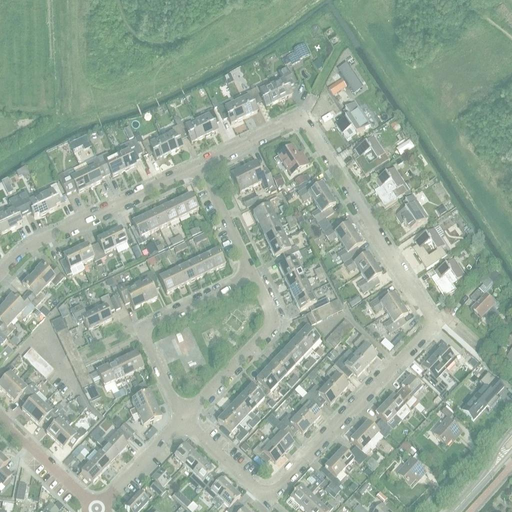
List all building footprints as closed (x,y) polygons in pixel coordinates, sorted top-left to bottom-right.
[(299,60),(310,55),(305,44),(293,50),(295,53),(287,57),(291,66),(300,62),(299,60)] [(347,65),(338,70),(354,94),(362,88),(357,81),(347,65)] [(279,74),(281,77),(275,80),(277,84),(271,86),(279,102),(292,96),(289,89),(295,86),(287,70),(279,74)] [(342,80),(328,89),(333,96),(346,87),(342,80)] [(252,91),(258,104),(262,102),(266,108),(279,102),(271,86),(266,89),(264,85),(252,91)] [(236,103),(244,119),(257,113),(254,106),(258,104),(252,91),(240,97),(242,101),(236,103)] [(244,119),(236,103),(231,106),(229,102),(217,107),(223,121),(228,118),(231,125),(244,119)] [(347,117),(335,125),(341,134),(343,133),(348,141),(366,129),(361,122),(364,120),(354,104),(344,111),(347,117)] [(197,123),(204,138),(218,132),(214,125),(219,123),(213,110),(200,116),(202,120),(197,123)] [(177,127),(183,140),(188,138),(191,144),(204,138),(197,123),(192,125),(190,120),(177,127)] [(162,139),(170,155),(183,148),(179,142),(183,140),(177,127),(165,132),(167,137),(162,139)] [(170,155),(162,139),(156,142),(154,137),(142,143),(148,156),(153,154),(156,161),(170,155)] [(355,150),(360,158),(355,161),(365,177),(390,160),(386,154),(375,137),(355,150)] [(117,157),(124,172),(136,166),(134,163),(139,160),(131,142),(120,147),(123,154),(117,157)] [(292,147),(278,156),(291,176),(309,164),(304,158),(301,160),(292,147)] [(124,172),(117,157),(110,160),(107,154),(96,159),(105,177),(111,174),(112,178),(124,172)] [(79,167),(90,188),(102,183),(100,179),(105,177),(96,159),(79,167)] [(256,164),(244,170),(252,188),(262,183),(265,190),(268,188),(271,194),(276,192),(266,169),(260,172),(256,164)] [(63,175),(58,177),(67,195),(71,193),(77,191),(78,194),(90,188),(83,173),(79,167),(73,170),(63,175)] [(410,191),(395,168),(375,181),(379,188),(375,191),(385,207),(410,191)] [(252,188),(244,170),(231,176),(240,194),(252,188)] [(311,198),(314,204),(328,195),(322,185),(317,188),(314,183),(297,194),(303,203),(311,198)] [(40,197),(48,213),(56,209),(55,207),(60,205),(58,200),(62,198),(56,184),(44,190),(46,195),(40,197)] [(24,194),(17,198),(19,202),(25,215),(31,212),(34,217),(39,215),(40,216),(48,213),(40,197),(35,199),(33,195),(26,198),(24,194)] [(181,200),(188,215),(198,210),(191,195),(181,200)] [(247,208),(259,202),(256,195),(243,201),(247,208)] [(328,195),(314,204),(318,210),(311,215),(317,224),(333,213),(330,208),(335,205),(328,195)] [(417,226),(425,220),(421,213),(424,211),(414,196),(403,203),(407,209),(395,217),(401,226),(412,219),(417,226)] [(7,213),(2,216),(9,231),(17,227),(16,226),(22,223),(19,218),(25,215),(19,202),(17,198),(10,201),(12,205),(5,209),(7,213)] [(188,215),(181,200),(171,205),(178,220),(188,215)] [(161,209),(169,225),(178,220),(171,205),(161,209)] [(253,214),(258,225),(275,217),(269,206),(253,214)] [(285,206),(279,209),(282,214),(287,211),(285,206)] [(169,225),(161,209),(152,214),(159,229),(169,225)] [(142,218),(149,234),(159,229),(152,214),(142,218)] [(9,231),(2,216),(0,216),(0,233),(1,233),(1,235),(9,231)] [(285,219),(287,224),(293,222),(291,216),(285,219)] [(263,236),(280,228),(275,217),(258,225),(263,236)] [(149,234),(142,218),(132,223),(139,239),(149,234)] [(290,230),(296,227),(293,222),(287,224),(290,230)] [(337,238),(341,244),(355,235),(348,225),(343,228),(340,223),(324,234),(330,243),(337,238)] [(200,226),(195,229),(197,234),(203,232),(200,226)] [(263,236),(268,247),(285,239),(280,228),(263,236)] [(109,234),(115,248),(127,243),(128,246),(134,244),(127,230),(122,232),(120,229),(109,234)] [(197,234),(195,229),(189,232),(192,237),(197,234)] [(435,229),(415,242),(419,249),(415,252),(427,270),(446,257),(441,249),(446,245),(435,229)] [(318,241),(313,233),(307,237),(312,244),(318,241)] [(99,244),(93,246),(100,260),(106,257),(104,254),(110,251),(111,254),(117,251),(115,248),(109,234),(97,240),(99,244)] [(343,264),(359,253),(356,248),(361,245),(355,235),(341,244),(345,250),(337,255),(343,264)] [(283,254),(285,259),(298,252),(296,247),(290,249),(285,239),(268,247),(274,258),(283,254)] [(87,245),(75,250),(82,264),(93,259),(95,262),(100,260),(93,246),(88,248),(87,245)] [(154,245),(146,249),(150,256),(158,253),(156,248),(154,245)] [(82,264),(75,250),(63,256),(65,260),(60,262),(67,276),(72,273),(70,270),(82,264)] [(207,255),(215,271),(225,266),(217,250),(207,255)] [(284,279),(300,271),(295,261),(301,258),(298,252),(285,259),(288,264),(278,268),(284,279)] [(356,268),(360,274),(374,265),(368,255),(363,258),(359,253),(343,264),(349,273),(356,268)] [(215,271),(207,255),(198,260),(205,275),(215,271)] [(435,272),(437,275),(433,278),(435,282),(445,298),(457,290),(453,284),(449,286),(443,277),(451,272),(457,281),(466,276),(455,259),(435,272)] [(188,264),(196,280),(205,275),(198,260),(188,264)] [(178,269),(186,285),(196,280),(188,264),(178,269)] [(36,272),(32,276),(45,288),(51,282),(55,287),(64,278),(53,267),(48,272),(41,265),(35,271),(36,272)] [(374,265),(360,274),(364,280),(357,285),(363,294),(379,284),(376,279),(381,275),(374,265)] [(186,285),(178,269),(169,274),(176,289),(186,285)] [(316,277),(322,274),(320,269),(314,271),(316,277)] [(284,279),(289,290),(306,282),(300,271),(284,279)] [(137,286),(145,304),(157,299),(154,291),(159,289),(151,272),(141,277),(144,283),(137,286)] [(176,289),(169,274),(159,279),(166,294),(176,289)] [(325,279),(322,274),(316,277),(319,282),(325,279)] [(45,288),(32,276),(29,279),(28,278),(22,285),(29,291),(25,296),(36,307),(45,298),(40,293),(45,288)] [(487,288),(492,282),(485,276),(480,281),(487,288)] [(306,282),(289,290),(294,301),(311,293),(306,282)] [(145,304),(137,286),(129,289),(127,284),(117,288),(125,305),(130,302),(134,309),(145,304)] [(493,323),(501,315),(493,307),(495,305),(479,289),(471,298),(480,306),(474,312),(481,319),(485,315),(493,323)] [(321,308),(326,305),(329,304),(326,298),(316,303),(311,293),(294,301),(299,312),(308,307),(311,313),(316,310),(321,308)] [(383,308),(387,315),(401,305),(394,295),(389,299),(386,294),(370,304),(376,313),(383,308)] [(7,303),(3,306),(16,319),(21,313),(26,317),(35,309),(23,298),(19,302),(12,296),(6,302),(7,303)] [(116,298),(110,301),(108,296),(101,299),(104,308),(93,313),(100,326),(112,321),(108,313),(114,310),(115,311),(121,308),(116,298)] [(337,300),(332,303),(337,314),(342,311),(337,300)] [(337,314),(332,303),(329,304),(326,305),(332,316),(337,314)] [(326,319),(332,316),(326,305),(321,308),(326,319)] [(401,305),(387,315),(391,321),(383,325),(389,334),(405,324),(402,319),(407,316),(401,305)] [(16,319),(3,306),(0,309),(0,331),(7,338),(16,329),(11,324),(16,319)] [(100,326),(93,313),(85,317),(80,306),(71,311),(77,325),(83,322),(88,332),(100,326)] [(316,310),(321,321),(326,319),(321,308),(316,310)] [(316,324),(321,321),(316,310),(311,313),(316,324)] [(316,324),(311,313),(306,315),(311,326),(316,324)] [(50,323),(53,328),(64,323),(61,318),(50,323)] [(350,333),(354,328),(345,320),(341,324),(350,333)] [(66,329),(64,323),(53,328),(56,334),(66,329)] [(350,333),(341,324),(337,329),(346,337),(350,333)] [(298,337),(311,350),(319,341),(306,328),(298,337)] [(69,334),(66,329),(56,334),(58,340),(69,334)] [(346,337),(337,329),(333,333),(342,341),(346,337)] [(342,341),(333,333),(329,337),(338,345),(342,341)] [(72,340),(69,334),(58,340),(61,345),(72,340)] [(360,351),(354,357),(366,368),(376,358),(372,354),(376,349),(362,336),(354,345),(360,351)] [(289,346),(303,358),(311,350),(298,337),(289,346)] [(338,345),(329,337),(325,341),(334,349),(338,345)] [(74,346),(72,340),(61,345),(64,351),(74,346)] [(431,356),(445,369),(453,361),(458,366),(465,360),(451,347),(447,351),(441,345),(431,356)] [(64,351),(66,356),(77,351),(74,346),(64,351)] [(281,354),(294,367),(303,358),(289,346),(281,354)] [(8,347),(0,355),(0,357),(4,361),(13,352),(8,347)] [(23,358),(27,362),(35,353),(31,349),(23,358)] [(320,358),(324,354),(320,350),(315,354),(320,358)] [(79,356),(77,351),(66,356),(69,362),(79,356)] [(27,362),(32,366),(40,358),(35,353),(27,362)] [(126,358),(133,374),(143,369),(136,353),(126,358)] [(273,363),(286,376),(294,367),(281,354),(273,363)] [(82,362),(79,356),(69,362),(71,367),(82,362)] [(335,366),(348,379),(352,374),(357,378),(366,368),(354,357),(349,362),(343,356),(334,365),(335,366)] [(445,369),(431,356),(422,366),(427,371),(423,376),(437,389),(443,383),(438,377),(445,369)] [(32,366),(36,371),(44,362),(40,358),(32,366)] [(116,363),(124,378),(133,374),(126,358),(116,363)] [(312,367),(316,362),(311,358),(307,363),(312,367)] [(36,371),(41,375),(49,366),(44,362),(36,371)] [(85,368),(82,362),(71,367),(74,373),(85,368)] [(121,397),(114,383),(124,378),(116,363),(106,367),(121,397)] [(286,376),(273,363),(265,372),(278,384),(286,376)] [(312,367),(307,363),(303,367),(307,371),(312,367)] [(0,383),(0,389),(5,395),(18,381),(10,374),(15,369),(10,365),(0,376),(4,379),(0,383)] [(53,370),(49,366),(41,375),(45,379),(53,370)] [(332,380),(327,386),(339,397),(348,388),(343,384),(348,379),(335,366),(326,375),(332,380)] [(104,388),(107,393),(111,390),(116,400),(121,397),(106,367),(97,372),(104,388)] [(87,373),(85,368),(74,373),(76,378),(87,373)] [(278,384),(265,372),(256,381),(270,393),(278,384)] [(90,379),(87,373),(76,378),(79,384),(90,379)] [(488,373),(479,383),(483,387),(461,411),(473,421),(486,407),(490,410),(499,400),(495,397),(503,388),(488,373)] [(291,380),(295,384),(299,380),(295,375),(291,380)] [(403,397),(415,408),(419,403),(413,398),(422,388),(411,377),(401,387),(407,393),(403,397)] [(93,384),(90,379),(79,384),(82,390),(93,384)] [(29,380),(23,386),(18,381),(5,395),(14,403),(21,395),(25,399),(35,389),(36,387),(29,380)] [(295,384),(291,380),(286,384),(291,388),(295,384)] [(95,390),(93,384),(82,390),(84,395),(95,390)] [(242,395),(256,408),(264,399),(251,386),(242,395)] [(316,386),(307,395),(321,407),(326,402),(330,406),(339,397),(327,386),(321,391),(316,386)] [(283,397),(287,393),(282,388),(278,393),(283,397)] [(22,410),(30,418),(43,405),(41,403),(45,399),(39,393),(35,389),(25,399),(29,403),(22,410)] [(99,397),(95,390),(84,395),(88,402),(99,397)] [(132,417),(156,406),(150,393),(131,401),(135,409),(130,411),(132,417)] [(242,395),(234,404),(248,416),(252,420),(256,425),(260,421),(256,416),(255,417),(251,413),(256,408),(242,395)] [(305,409),(299,414),(311,426),(320,416),(316,412),(321,407),(307,395),(299,403),(305,409)] [(415,408),(403,397),(399,401),(393,395),(385,405),(402,421),(415,408)] [(272,409),(276,405),(271,400),(267,405),(272,409)] [(46,418),(49,422),(63,408),(59,405),(56,408),(52,404),(47,409),(43,405),(30,418),(38,426),(46,418)] [(226,413),(239,425),(248,417),(234,404),(226,413)] [(393,430),(388,425),(392,420),(398,426),(402,421),(385,405),(376,414),(381,420),(378,424),(389,434),(393,430)] [(156,406),(132,417),(134,422),(139,419),(143,427),(161,418),(156,406)] [(46,433),(55,441),(67,428),(72,423),(60,412),(63,409),(63,408),(49,422),(53,426),(46,433)] [(448,419),(452,414),(445,408),(441,412),(448,419)] [(226,413),(217,421),(231,434),(235,429),(240,433),(235,438),(240,443),(248,434),(243,429),(239,425),(226,413)] [(280,423),(293,436),(298,431),(302,435),(311,426),(299,414),(294,420),(288,415),(280,423)] [(457,438),(461,432),(446,419),(433,434),(446,446),(454,436),(457,438)] [(252,420),(248,425),(252,429),(256,425),(252,420)] [(359,432),(371,443),(380,433),(385,439),(389,434),(378,424),(374,428),(368,422),(359,432)] [(277,438),(272,443),(284,455),(293,445),(289,441),(293,436),(280,423),(280,424),(280,425),(272,433),(277,438)] [(120,429),(129,438),(135,433),(125,424),(120,429)] [(67,428),(55,441),(63,449),(70,442),(75,446),(84,435),(80,431),(76,436),(67,428)] [(107,445),(119,456),(128,446),(124,443),(129,438),(120,429),(115,434),(116,435),(107,445)] [(94,440),(98,436),(94,432),(89,436),(94,440)] [(352,451),(363,462),(367,457),(362,452),(371,443),(359,432),(350,441),(356,447),(352,451)] [(119,456),(107,445),(101,439),(96,444),(103,449),(98,454),(110,465),(119,456)] [(284,455),(272,443),(267,448),(261,443),(252,452),(266,465),(271,460),(275,464),(284,455)] [(84,450),(80,446),(76,450),(80,454),(84,450)] [(183,466),(194,454),(185,446),(174,457),(183,466)] [(342,449),(333,459),(345,470),(349,474),(352,470),(348,466),(354,460),(359,466),(363,462),(352,451),(348,455),(342,449)] [(76,459),(80,454),(76,450),(72,455),(76,459)] [(89,463),(101,474),(110,465),(98,454),(89,463)] [(183,466),(192,475),(203,463),(194,454),(183,466)] [(0,482),(3,485),(12,475),(8,471),(4,467),(8,463),(0,455),(0,482)] [(345,470),(333,459),(325,468),(331,473),(326,478),(332,483),(327,487),(336,495),(340,491),(337,489),(342,484),(337,479),(345,470)] [(421,478),(425,473),(411,460),(397,475),(410,486),(418,476),(421,478)] [(92,483),(101,474),(89,463),(81,472),(92,483)] [(190,478),(199,486),(203,490),(214,479),(210,475),(213,472),(203,463),(192,475),(193,475),(190,478)] [(159,469),(156,473),(167,483),(170,480),(159,469)] [(290,498),(299,507),(310,496),(324,481),(314,472),(310,477),(316,482),(306,492),(300,487),(290,498)] [(162,489),(167,483),(156,473),(150,478),(155,483),(150,488),(159,498),(165,492),(162,489)] [(211,502),(215,505),(230,489),(221,480),(218,483),(214,479),(203,490),(207,495),(210,492),(216,497),(211,502)] [(26,485),(18,484),(15,501),(23,502),(26,485)] [(226,511),(233,511),(241,504),(237,500),(240,498),(230,489),(215,505),(213,506),(218,510),(223,504),(229,509),(226,511)] [(128,511),(138,511),(151,498),(147,494),(143,499),(138,494),(124,508),(128,511)] [(299,507),(304,511),(312,511),(319,504),(310,496),(299,507)]
